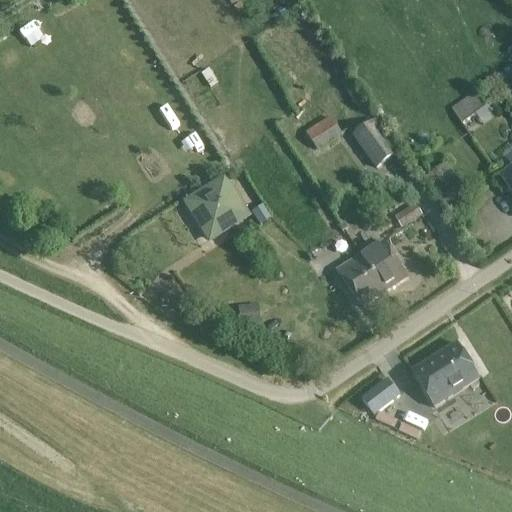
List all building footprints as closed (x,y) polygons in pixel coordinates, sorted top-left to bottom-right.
[(108,3),(89,14),(100,32),(119,22),(108,3)] [(124,30),(114,35),(123,54),(133,49),(124,30)] [(132,65),(139,81),(154,73),(147,58),(132,65)] [(152,109),(169,98),(160,84),(143,95),(152,109)] [(495,120),(477,94),(452,111),(462,126),(476,116),(484,128),(495,120)] [(341,138),(330,119),(306,135),(317,153),(341,138)] [(400,155),(377,122),(353,138),(376,171),(400,155)] [(193,127),(172,135),(179,154),(200,146),(193,127)] [(468,197),(447,165),(426,179),(448,211),(468,197)] [(511,167),(501,176),(511,190),(511,167)] [(253,221),(226,179),(183,206),(210,249),(253,221)] [(96,208),(114,196),(104,180),(86,192),(96,208)] [(423,218),(416,206),(395,218),(402,230),(423,218)] [(366,256),(389,291),(411,276),(387,241),(366,256)] [(364,307),(389,291),(366,256),(341,272),(364,307)] [(261,305),(236,308),(239,331),(264,328),(261,305)] [(483,382),(461,345),(414,372),(436,409),(483,382)] [(401,395),(390,381),(367,398),(378,413),(401,395)]
